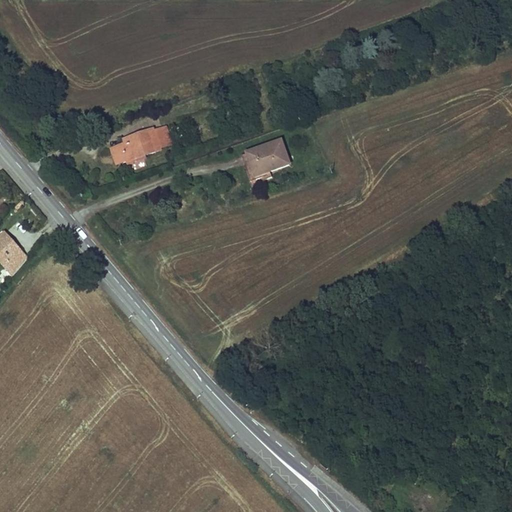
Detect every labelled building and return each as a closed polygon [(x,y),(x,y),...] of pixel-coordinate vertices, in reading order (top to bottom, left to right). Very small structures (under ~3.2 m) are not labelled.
[(153,130),(130,139),(132,143),(127,145),(113,149),(118,164),(128,160),(129,163),(145,158),(144,155),(160,150),(159,148),(172,144),(166,128),(154,132),(153,130)] [(282,142),(247,154),(256,177),(267,173),(290,165),(282,142)] [(256,177),(247,154),(242,156),(251,182),(268,176),(267,173),(256,177)] [(13,248),(16,246),(5,234),(2,236),(13,248)] [(0,262),(12,277),(27,259),(16,246),(13,248),(2,236),(0,237),(0,262)]
